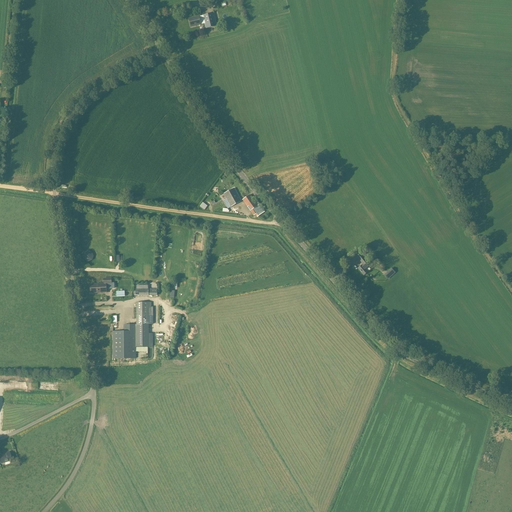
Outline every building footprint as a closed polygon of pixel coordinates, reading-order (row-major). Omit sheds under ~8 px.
[(203,16),(202,16),(204,24),(206,29),(217,27),(214,13),(203,16)] [(199,17),(189,19),(191,28),(201,25),(204,24),(202,16),(199,17)] [(227,199),(224,201),(228,209),(241,201),(234,189),(224,194),(227,199)] [(250,195),(242,200),(250,211),(253,216),(255,215),(257,217),(265,212),(259,204),(257,206),(250,195)] [(215,211),(222,208),(220,203),(213,205),(215,211)] [(88,251),(84,253),(82,257),(84,261),(88,262),(92,260),(94,256),(92,252),(88,251)] [(361,254),(357,257),(363,265),(362,266),(358,269),(364,276),(368,273),(365,270),(370,266),(361,254)] [(391,268),(384,275),(388,280),(396,273),(391,268)] [(104,284),(90,285),(90,293),(106,292),(106,284),(111,284),(111,278),(103,279),(104,284)] [(113,358),(113,359),(136,359),(136,347),(149,347),(149,333),(149,316),(149,302),(137,302),(136,302),(136,325),(124,325),(124,332),(118,332),(113,332),(113,358)] [(9,453),(0,455),(0,462),(0,464),(12,460),(9,453)]
